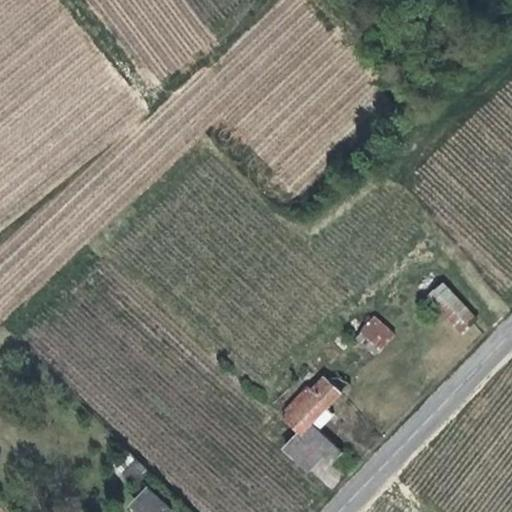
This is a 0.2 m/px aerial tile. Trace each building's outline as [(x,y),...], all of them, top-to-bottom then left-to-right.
[(477,321),(443,285),(429,299),(463,335),(477,321)] [(376,314),(358,332),(378,351),(395,334),(376,314)] [(292,414),(285,422),(291,427),(292,426),(334,464),(344,453),(314,424),(343,393),(325,378),(313,391),(317,395),(295,418),(292,414)] [(289,411),(292,414),(295,418),(317,395),(313,391),(310,388),(289,411)] [(322,460),(299,438),(285,453),(308,474),(322,460)] [(137,462),(123,477),(131,485),(146,470),(137,462)] [(169,511),(170,511),(148,490),(134,504),(142,511),(169,511)]
